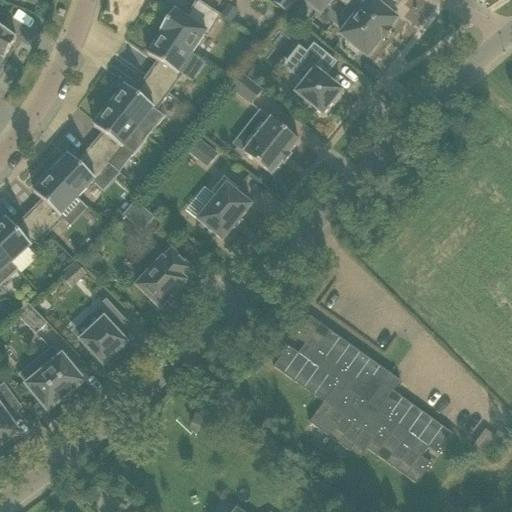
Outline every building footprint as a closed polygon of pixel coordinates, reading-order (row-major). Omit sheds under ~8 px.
[(275,0),(274,2),(286,13),(296,0),(275,0)] [(309,0),(309,1),(322,12),(331,0),(343,0),(351,7),(355,2),(364,9),(341,36),(349,43),(347,46),(358,55),(360,52),(367,58),(397,20),(388,13),(398,1),(398,0),(309,0)] [(159,34),(160,34),(194,57),(209,34),(220,16),(198,1),(186,19),(174,11),(159,34)] [(0,58),(6,62),(13,49),(12,48),(17,39),(1,30),(7,19),(0,15),(0,58)] [(158,63),(146,78),(170,96),(182,80),(180,79),(194,57),(160,34),(151,47),(153,48),(148,56),(158,63)] [(314,46),(307,55),(309,57),(298,71),(308,79),(295,95),(297,96),(294,100),(307,110),(310,106),(323,117),(343,92),(324,77),(335,63),(314,46)] [(263,93),(239,74),(227,88),(251,107),(263,93)] [(107,105),(149,139),(166,118),(158,112),(170,96),(146,78),(135,94),(126,87),(120,93),(119,92),(109,104),(107,105)] [(133,159),(149,139),(107,105),(106,107),(107,107),(97,120),(99,121),(94,127),(103,135),(90,150),(112,169),(125,153),(133,159)] [(272,176),(282,164),(284,165),(291,157),(289,155),(299,142),(271,120),(244,154),(272,176)] [(218,155),(201,141),(190,155),(197,160),(201,155),(212,163),(218,155)] [(112,169),(90,150),(78,164),(69,156),(63,162),(62,161),(51,172),(51,171),(49,173),(80,201),(98,182),(99,183),(112,169)] [(42,202),(29,215),(49,236),(63,222),(62,220),(80,201),(49,173),(48,174),(49,175),(38,186),(39,188),(34,194),(42,202)] [(198,222),(223,242),(251,206),(235,193),(239,189),(224,177),(210,193),(217,198),(198,222)] [(126,214),(145,230),(156,217),(137,201),(126,214)] [(49,236),(29,215),(15,229),(7,220),(1,226),(0,224),(0,251),(15,267),(35,249),(49,236)] [(0,289),(18,272),(15,267),(0,251),(0,289)] [(170,300),(185,285),(187,283),(183,279),(191,271),(172,252),(164,261),(163,260),(150,274),(147,271),(137,283),(139,285),(137,288),(151,301),(148,303),(161,315),(173,303),(170,300)] [(74,290),(81,282),(89,275),(77,263),(70,271),(62,278),(74,290)] [(126,322),(107,302),(95,313),(103,321),(80,342),(103,367),(107,363),(110,366),(117,359),(114,356),(128,344),(116,331),(126,322)] [(29,307),(17,317),(34,335),(46,324),(29,307)] [(275,367),(325,400),(309,424),(362,459),(368,450),(419,484),(454,431),(393,392),(402,378),(318,324),(299,353),(289,346),(275,367)] [(47,370),(27,387),(48,413),(84,383),(62,357),(60,359),(53,349),(40,360),(47,370)] [(7,418),(21,409),(4,386),(0,389),(0,451),(5,448),(6,444),(19,434),(7,418)]
